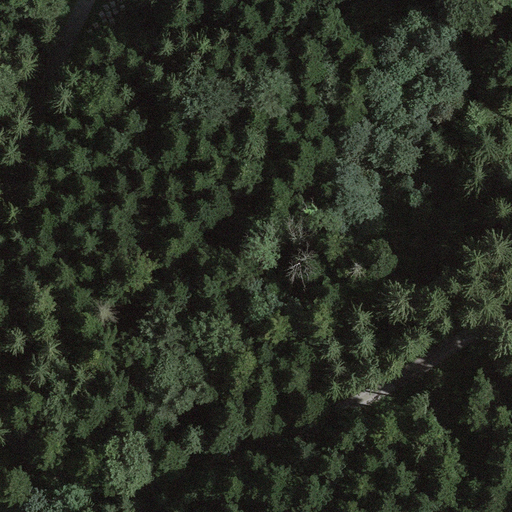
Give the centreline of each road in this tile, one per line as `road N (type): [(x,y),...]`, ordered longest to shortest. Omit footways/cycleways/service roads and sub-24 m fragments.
road 1 (unclassified): [(0,420),(30,461),(51,473),(134,483),(183,475),(246,452),(511,303)]
road 2 (unclassified): [(87,0),(0,211)]
